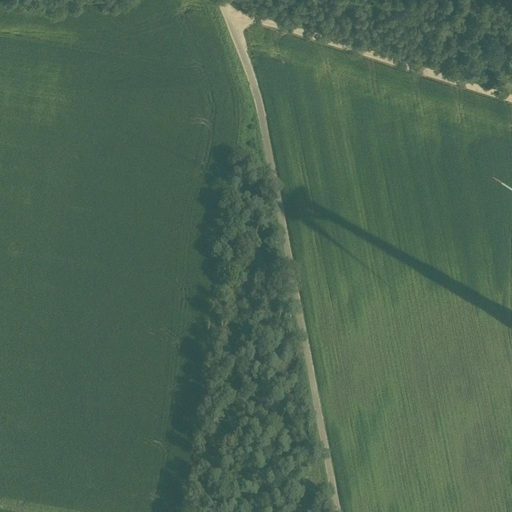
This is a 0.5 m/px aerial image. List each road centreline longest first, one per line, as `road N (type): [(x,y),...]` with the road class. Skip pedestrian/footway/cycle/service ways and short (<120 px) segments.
road 1 (unclassified): [(222,0),(267,118),(336,511)]
road 2 (track): [(228,12),(511,99)]
